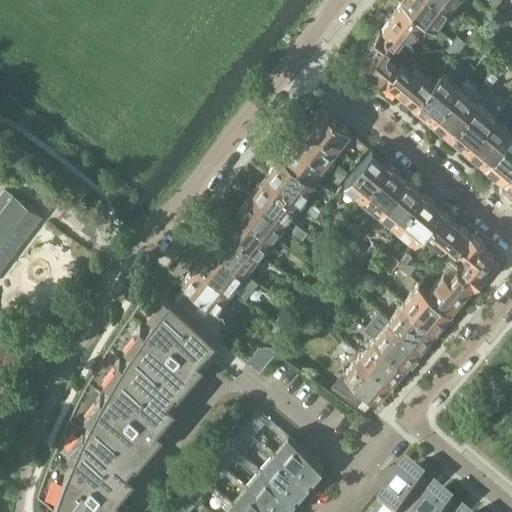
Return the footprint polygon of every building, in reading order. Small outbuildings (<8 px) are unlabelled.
[(403,0),(402,0),(380,28),(395,41),(396,42),(398,44),(401,40),(406,33),(411,38),(425,19),(426,18),(403,0)] [(451,7),(442,0),(403,0),(426,18),(425,19),(436,26),(450,8),(451,7)] [(486,31),(478,25),(473,33),(480,39),(486,31)] [(395,41),(380,28),(379,27),(366,44),(369,46),(361,56),(372,66),(370,68),(386,81),(387,80),(398,64),(388,57),(387,51),(395,41)] [(457,32),(445,48),(454,56),(466,40),(457,32)] [(491,37),(484,45),(492,52),(499,43),(491,37)] [(398,44),(396,42),(394,44),(409,58),(414,50),(401,40),(398,44)] [(511,53),(506,48),(499,57),(507,63),(511,56),(511,53)] [(466,77),(475,66),(470,61),(460,74),(466,78),(466,77)] [(398,64),(387,80),(407,98),(414,104),(433,80),(414,64),(410,70),(400,62),(398,64)] [(431,120),(459,86),(440,70),(433,80),(414,104),(413,104),(431,120)] [(466,78),(459,86),(431,120),(450,135),(477,101),(489,86),(488,86),(498,75),(492,70),(477,89),(475,88),(477,85),(466,77),(466,78)] [(500,96),(493,106),(500,111),(507,102),(500,96)] [(477,101),(450,135),(467,150),(495,116),(477,101)] [(306,123),(337,147),(350,130),(319,106),(306,123)] [(511,130),(495,116),(467,150),(484,164),(511,131),(511,130)] [(337,147),(306,123),(294,138),(309,151),(309,152),(310,153),(311,152),(324,163),(337,147)] [(511,168),(511,131),(484,164),(502,179),(511,168)] [(294,138),(281,154),(311,177),(312,178),(324,163),(311,152),(310,153),(309,152),(309,151),(294,138)] [(363,198),(391,164),(372,148),(344,182),(363,198)] [(281,154),(267,173),(300,200),(315,180),(312,178),(311,177),(281,154)] [(339,164),(330,176),(338,182),(347,170),(339,164)] [(391,164),(363,198),(380,212),(408,179),(391,164)] [(24,166),(17,175),(26,182),(33,173),(24,166)] [(511,168),(502,179),(511,187),(511,168)] [(267,173),(253,191),(287,217),(300,200),(267,173)] [(426,194),(408,179),(380,212),(398,227),(426,194)] [(0,269),(42,215),(5,188),(5,187),(0,193),(0,269)] [(287,217),(253,191),(239,209),(272,235),(287,217)] [(422,232),(442,208),(436,202),(426,194),(398,227),(415,241),(422,232)] [(313,202),(310,206),(318,212),(321,209),(313,202)] [(310,206),(306,211),(314,218),(319,212),(318,212),(310,206)] [(450,214),(442,208),(422,232),(441,248),(446,242),(456,251),(458,248),(470,232),(453,218),(454,218),(449,214),(450,214)] [(239,209),(225,227),(259,253),(272,235),(239,209)] [(336,228),(346,216),(339,210),(329,223),(336,228)] [(103,227),(90,217),(83,227),(96,236),(103,227)] [(306,232),(296,223),(291,230),(301,238),(306,232)] [(225,227),(211,245),(245,271),(259,253),(225,227)] [(355,230),(349,236),(354,241),(360,235),(355,230)] [(495,255),(494,255),(484,247),(487,244),(471,231),(470,232),(458,248),(469,258),(459,268),(477,282),(489,268),(486,266),(495,255)] [(373,242),(366,250),(372,256),(379,247),(373,242)] [(211,245),(197,263),(231,289),(245,271),(211,245)] [(356,250),(353,254),(364,263),(367,258),(356,250)] [(411,255),(407,251),(400,260),(396,264),(404,263),(411,255)] [(393,254),(384,264),(391,270),(396,264),(400,260),(396,257),(395,255),(393,254)] [(341,261),(334,256),(322,270),(329,276),(341,261)] [(460,299),(474,283),(475,283),(477,282),(459,268),(449,260),(442,267),(450,273),(448,276),(443,271),(427,290),(427,291),(452,311),(458,304),(457,304),(461,299),(460,299)] [(231,289),(197,263),(183,280),(187,283),(217,307),(231,289)] [(404,263),(396,264),(407,273),(411,269),(404,263)] [(314,284),(320,289),(328,278),(321,273),(314,284)] [(337,281),(331,276),(320,289),(326,294),(337,281)] [(418,282),(403,300),(437,328),(446,318),(452,311),(427,291),(427,290),(418,282)] [(187,283),(174,298),(216,333),(219,329),(221,326),(224,322),(224,320),(224,319),(224,318),(224,316),(224,315),(223,313),(222,312),(221,311),(217,307),(187,283)] [(220,337),(216,333),(174,298),(170,295),(170,296),(171,297),(155,315),(154,315),(146,327),(148,329),(133,348),(132,347),(124,360),(123,360),(127,364),(167,397),(169,395),(175,388),(177,389),(196,367),(194,365),(201,358),(202,359),(220,337)] [(315,298),(308,306),(314,311),(321,302),(315,298)] [(403,300),(388,318),(422,347),(437,328),(403,300)] [(388,318),(373,335),(407,364),(422,347),(388,318)] [(407,364),(373,335),(358,353),(392,382),(407,364)] [(338,343),(346,350),(350,344),(342,337),(338,343)] [(258,369),(274,350),(275,349),(267,344),(257,345),(245,359),(258,369)] [(392,382),(358,353),(344,370),(369,391),(378,399),(378,398),(392,382)] [(167,397),(127,364),(112,382),(111,381),(103,395),(108,399),(92,418),(91,417),(84,432),(91,437),(124,465),(126,463),(132,455),(134,456),(153,434),(151,433),(158,425),(159,426),(178,404),(169,395),(167,397)] [(369,391),(344,370),(331,386),(356,405),(369,391)] [(253,434),(264,421),(254,412),(243,425),(253,434)] [(250,437),(240,428),(229,442),(239,450),(250,437)] [(289,434),(274,450),(308,480),(323,463),(289,434)] [(124,465),(91,437),(75,455),(74,454),(68,468),(53,510),(54,511),(112,511),(117,507),(115,506),(122,497),(117,493),(135,471),(126,463),(124,465)] [(236,453),(226,445),(215,458),(225,467),(236,453)] [(274,450),(260,467),(294,496),(308,480),(274,450)] [(222,470),(212,461),(201,474),(211,483),(222,470)] [(280,511),(294,496),(260,467),(246,483),(279,511),(280,511)] [(385,511),(404,511),(423,490),(426,487),(406,471),(370,511),(380,511),(382,509),(385,511)] [(208,486),(198,478),(187,491),(197,499),(208,486)] [(279,511),(246,483),(232,500),(246,511),(279,511)] [(423,490),(404,511),(453,511),(454,511),(434,495),(432,497),(423,490)] [(178,511),(186,511),(193,505),(194,503),(184,494),(173,507),(178,511)] [(246,511),(232,500),(221,511),(246,511)]
